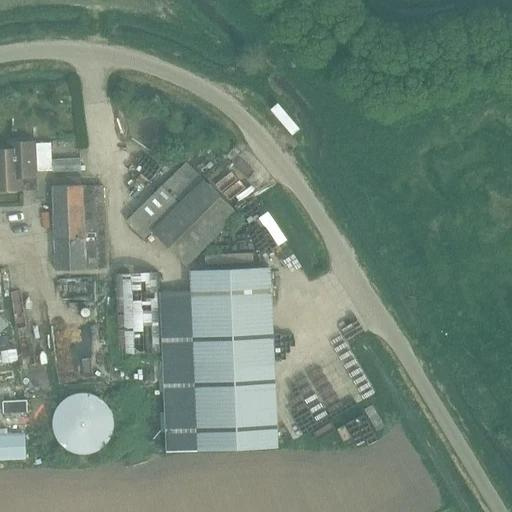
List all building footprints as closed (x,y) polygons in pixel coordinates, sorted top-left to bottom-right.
[(21,178),(35,178),(35,143),(14,143),(14,149),(0,149),(0,190),(21,190),(21,178)] [(80,161),(51,161),(51,174),(80,174),(80,161)] [(151,231),(185,266),(237,214),(186,162),(126,221),(143,239),(151,231)] [(102,271),(101,189),(102,188),(80,189),(80,180),(51,180),(51,191),(52,191),(52,272),(102,271)] [(167,452),(197,451),(277,448),(270,268),(190,271),(191,291),(160,292),(167,452)] [(110,356),(155,356),(154,277),(109,277),(110,356)] [(10,311),(12,342),(26,341),(23,309),(10,311)] [(93,329),(75,330),(78,365),(96,364),(93,329)] [(45,381),(62,381),(63,343),(46,343),(45,381)] [(30,346),(13,346),(15,389),(32,389),(30,346)] [(338,394),(360,438),(402,417),(380,373),(338,394)] [(68,397),(60,403),(55,411),(52,421),(53,431),(57,440),(64,448),(73,453),(83,454),(93,453),(102,448),(108,441),(112,431),(113,421),(111,411),(105,403),(97,397),(88,394),(78,394),(68,397)] [(27,400),(2,401),(3,414),(27,413),(27,400)] [(355,427),(342,431),(347,445),(359,441),(355,427)] [(24,435),(7,435),(7,429),(0,429),(0,458),(25,458),(24,435)]
